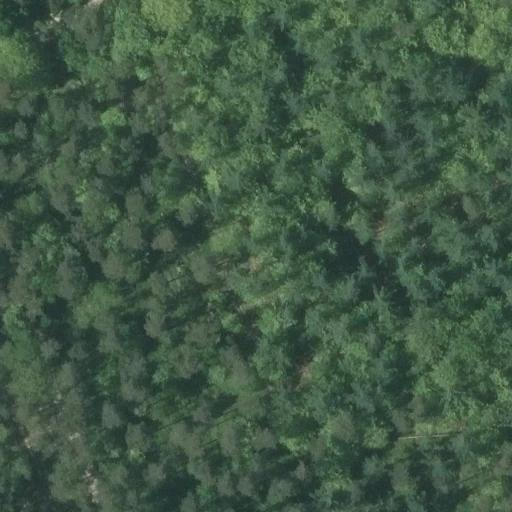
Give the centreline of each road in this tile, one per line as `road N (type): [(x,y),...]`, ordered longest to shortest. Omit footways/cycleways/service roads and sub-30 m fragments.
road 1 (track): [(0,242),(103,511)]
road 2 (track): [(58,511),(0,352)]
